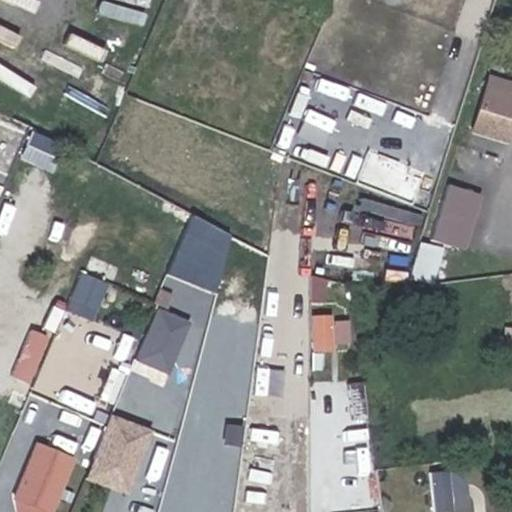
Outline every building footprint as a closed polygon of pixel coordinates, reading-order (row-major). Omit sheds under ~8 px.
[(344,30),(376,42),(382,26),(351,14),(344,30)] [(485,84),(511,91),(511,79),(488,73),(485,84)] [(511,118),(511,91),(485,84),(478,109),(511,118)] [(511,128),(511,118),(478,109),(472,129),(508,139),(511,128)] [(36,129),(24,156),(56,169),(67,142),(36,129)] [(381,169),(378,188),(414,193),(417,175),(381,169)] [(429,237),(459,248),(478,194),(447,183),(429,237)] [(446,269),(450,258),(441,255),(437,266),(446,269)] [(67,307),(95,319),(113,280),(85,268),(67,307)] [(312,298),(325,300),(329,277),(316,275),(312,298)] [(171,370),(177,355),(186,360),(203,322),(162,303),(138,355),(171,370)] [(313,346),(353,346),(353,314),(313,314),(313,346)] [(35,325),(11,371),(31,382),(55,336),(35,325)] [(67,325),(56,353),(85,364),(87,357),(69,351),(77,329),(67,325)] [(104,346),(96,371),(125,380),(132,354),(104,346)] [(151,433),(121,421),(99,474),(121,483),(123,476),(132,479),(151,433)] [(46,511),(69,457),(34,443),(18,484),(31,490),(25,503),(46,511)] [(471,508),(471,469),(431,469),(431,508),(471,508)] [(99,474),(94,485),(116,494),(121,483),(99,474)] [(129,486),(132,479),(123,476),(121,483),(129,486)] [(25,503),(31,490),(18,484),(12,498),(25,503)]
